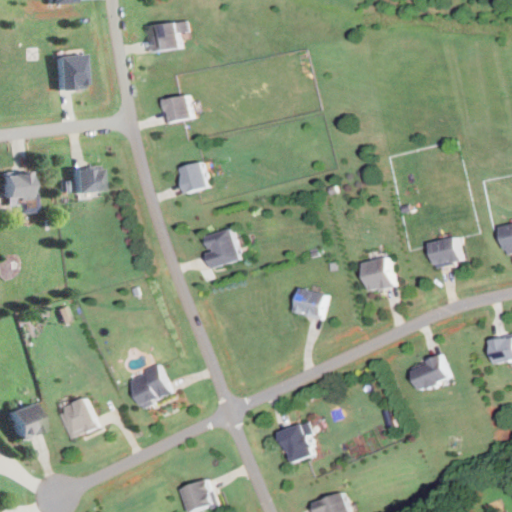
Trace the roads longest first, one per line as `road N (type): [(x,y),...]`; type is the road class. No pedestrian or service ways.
road 1 (residential): [(272,511),(160,234),(110,0)]
road 2 (residential): [(511,289),(429,315),(59,492)]
road 3 (residential): [(0,134),(132,119)]
